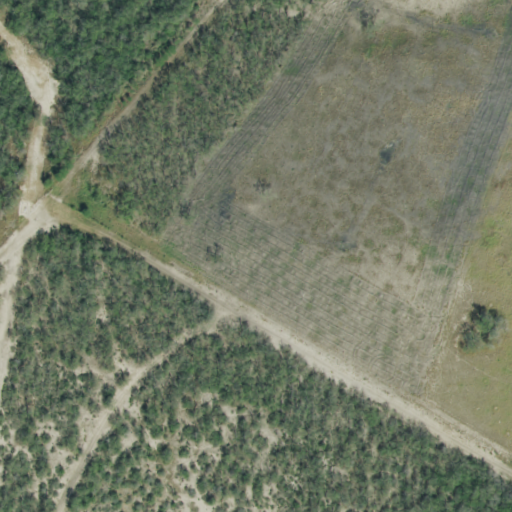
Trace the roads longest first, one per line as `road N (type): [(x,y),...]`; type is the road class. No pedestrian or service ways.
road 1 (track): [(242,0),(153,56),(51,163),(46,221),(187,338),(511,500)]
road 2 (track): [(187,338),(45,511)]
